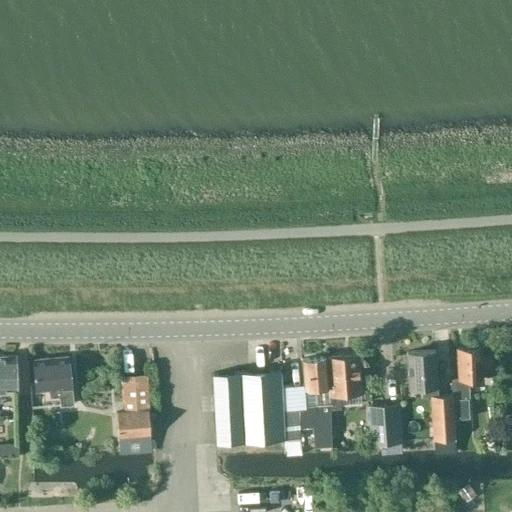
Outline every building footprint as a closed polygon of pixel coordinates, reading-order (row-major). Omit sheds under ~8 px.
[(458,378),(452,378),(452,394),(453,418),(468,417),(467,397),(468,397),(467,378),(482,377),(481,368),(491,367),(490,356),(481,356),(480,347),(457,348),(458,378)] [(435,350),(406,351),(409,386),(421,386),(421,396),(430,395),(433,439),(454,438),(453,418),(452,394),(437,394),(435,350)] [(359,354),(326,357),(329,400),(329,403),(339,403),(338,393),(362,391),(361,387),(365,385),(368,381),(369,378),(368,366),(366,362),(363,359),(359,358),(359,354)] [(0,390),(18,389),(16,355),(0,355),(0,390)] [(68,356),(32,359),(35,391),(49,390),(50,397),(59,396),(60,405),(73,404),(68,356)] [(303,385),(281,387),(282,409),(297,408),(298,408),(299,427),(312,426),(313,447),(330,445),(329,403),(329,400),(326,357),(301,359),(303,385)] [(282,409),(281,387),(280,369),(213,373),(217,441),(299,436),(298,408),(282,409)] [(367,406),(368,426),(369,439),(370,450),(401,450),(398,404),(367,406)] [(119,452),(151,450),(148,409),(116,411),(119,452)] [(454,438),(433,439),(434,451),(455,450),(455,449),(454,438)] [(18,443),(7,443),(8,456),(18,455),(18,443)] [(26,498),(70,500),(70,487),(26,484),(26,498)] [(295,511),(312,506),(308,493),(291,498),(295,511)]
